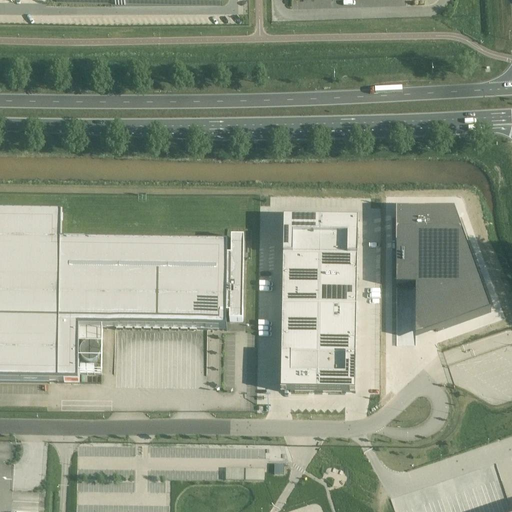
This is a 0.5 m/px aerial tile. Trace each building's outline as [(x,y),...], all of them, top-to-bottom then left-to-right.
[(397,211),(396,288),(397,288),(415,288),(416,288),(416,332),(438,332),(491,313),(454,212),(397,211)] [(228,259),(228,247),(61,244),(62,217),(0,215),(0,383),(50,384),(72,384),(79,384),(79,376),(79,342),(102,343),(103,330),(107,330),(115,330),(116,330),(207,331),(208,331),(227,332),(227,317),(230,317),(230,318),(230,325),(243,325),(243,318),(244,294),(244,260),(244,241),(232,241),(232,247),(232,259),(228,259)] [(284,235),(281,393),(355,394),(358,241),(358,222),(284,221),(284,235)] [(87,363),(92,364),(96,362),(99,358),(100,354),(99,349),(96,346),(91,344),(87,345),(83,347),(81,352),(81,357),(83,361),(87,363)] [(0,443),(0,458),(14,459),(15,444),(0,443)] [(284,475),(284,466),(275,465),(274,475),(284,475)] [(265,482),(265,470),(246,470),(246,482),(265,482)] [(46,511),(46,495),(12,494),(11,511),(46,511)]
